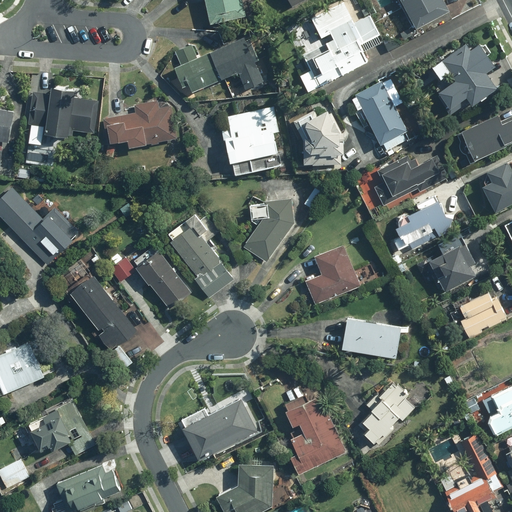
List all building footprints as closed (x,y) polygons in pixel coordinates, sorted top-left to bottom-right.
[(205,0),(211,25),(245,18),(241,0),(186,0),(186,1),(190,0),(205,0)] [(397,0),(414,31),(449,12),(443,0),(397,0)] [(355,24),(343,1),(310,18),(321,39),(330,34),(339,51),(334,53),(328,42),(302,56),(310,71),(300,76),(308,92),(368,61),(360,44),(379,34),(370,16),(355,24)] [(192,92),(238,73),(244,89),(264,80),(246,38),(198,58),(191,43),(174,51),(179,65),(175,66),(184,87),(189,84),(192,92)] [(495,87),(485,73),(495,67),(478,43),(470,48),(467,44),(433,68),(441,80),(451,73),(457,82),(440,94),(450,109),(465,98),(470,105),(495,87)] [(352,99),(357,109),(361,107),(380,146),(387,143),(390,149),(406,141),(403,135),(408,132),(392,100),(399,97),(389,78),(355,95),(356,97),(352,99)] [(51,93),(32,91),(29,126),(46,127),(45,136),(69,138),(69,131),(96,134),(99,99),(73,96),(73,89),(51,87),(51,93)] [(134,104),(135,112),(103,118),(107,145),(127,141),(129,149),(177,140),(171,106),(168,107),(167,98),(134,104)] [(230,129),(222,130),(232,174),(282,163),(275,132),(280,131),(275,106),(227,116),(230,129)] [(292,121),(304,142),(303,170),(341,172),(342,131),(330,109),(320,115),(316,107),(292,121)] [(14,111),(0,108),(0,165),(2,142),(8,143),(14,111)] [(456,143),(462,156),(466,154),(470,163),(507,147),(505,144),(511,140),(511,119),(503,123),(498,112),(455,131),(459,141),(456,143)] [(397,198),(395,194),(439,171),(433,158),(421,164),(417,157),(410,161),(407,154),(383,167),(385,171),(379,174),(383,182),(371,188),(381,206),(397,198)] [(511,172),(506,160),(475,177),(494,213),(511,203),(511,172)] [(44,218),(10,186),(0,196),(0,216),(49,264),(80,231),(55,207),(44,218)] [(419,210),(410,215),(404,212),(398,215),(397,228),(401,237),(387,243),(395,259),(455,232),(437,195),(417,205),(419,210)] [(266,262),(294,221),(292,199),(264,200),(264,204),(251,204),(250,222),(260,223),(244,246),(266,262)] [(235,281),(207,242),(220,233),(207,215),(200,220),(197,215),(167,236),(197,277),(194,279),(209,299),(235,281)] [(511,219),(503,225),(511,239),(511,219)] [(443,252),(427,261),(446,293),(477,275),(471,264),(475,262),(460,237),(441,249),(443,252)] [(194,293),(153,244),(131,262),(172,311),(194,293)] [(361,288),(344,245),(314,257),(320,273),(306,278),(317,305),(361,288)] [(136,271),(126,257),(109,268),(119,283),(136,271)] [(139,332),(94,274),(67,296),(108,349),(102,354),(121,377),(135,366),(120,347),(139,332)] [(492,298),(487,291),(458,308),(464,318),(460,320),(470,338),(507,316),(495,297),(492,298)] [(401,325),(346,316),(341,349),(396,358),(401,325)] [(45,375),(29,341),(0,355),(0,387),(3,394),(45,375)] [(409,393),(395,381),(357,426),(365,432),(360,438),(371,448),(382,436),(385,438),(392,429),(389,426),(398,416),(402,419),(415,405),(406,397),(409,393)] [(494,434),(511,425),(511,385),(491,395),(494,401),(485,406),(491,418),(488,419),(494,434)] [(346,454),(320,394),(308,400),(306,395),(284,405),(287,410),(285,411),(296,435),(289,439),(294,452),(288,455),(297,476),(346,454)] [(96,444),(72,398),(24,423),(39,450),(47,446),(51,453),(63,447),(69,458),(96,444)] [(199,461),(256,430),(239,399),(210,414),(206,406),(178,421),(199,461)] [(511,511),(511,499),(477,431),(460,440),(476,471),(456,481),(458,484),(440,493),(449,511),(463,511),(469,509),(470,511),(482,511),(479,506),(486,503),(490,511),(511,511)] [(30,474),(22,459),(0,470),(0,489),(30,474)] [(238,464),(237,484),(215,499),(224,511),(262,511),(272,507),(273,465),(238,464)] [(105,472),(102,465),(57,484),(64,499),(50,505),(53,511),(70,511),(122,490),(113,469),(105,472)]
